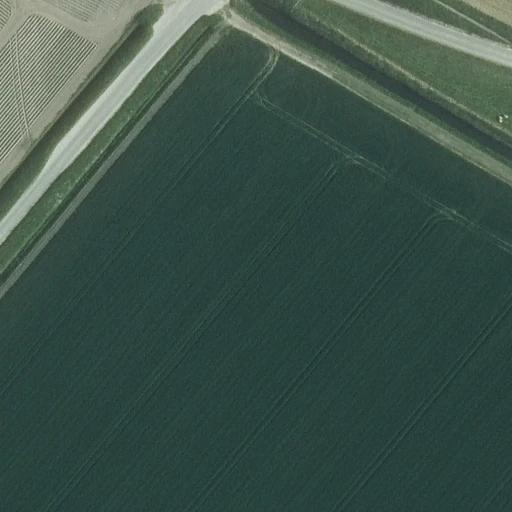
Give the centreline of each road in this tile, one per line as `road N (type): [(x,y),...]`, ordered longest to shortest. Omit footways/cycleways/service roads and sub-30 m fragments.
road 1 (unclassified): [(0,239),(204,0)]
road 2 (unclassified): [(345,0),(511,60)]
